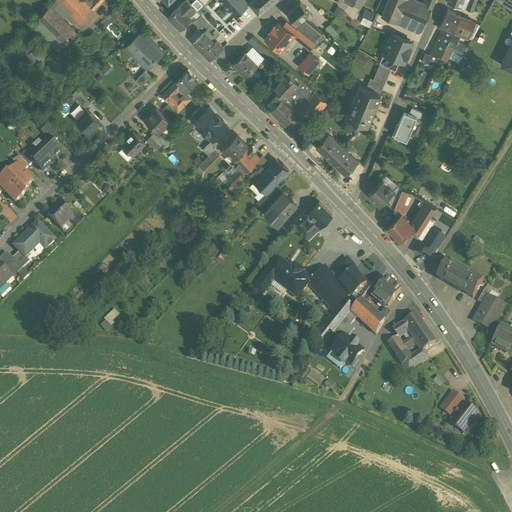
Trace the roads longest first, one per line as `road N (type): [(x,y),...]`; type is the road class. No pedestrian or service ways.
road 1 (track): [(511,482),(340,408),(141,348),(0,340)]
road 2 (residential): [(189,56),(0,247)]
road 3 (residential): [(349,209),(443,0)]
road 4 (track): [(228,511),(340,408),(372,360)]
road 5 (secondary): [(208,75),(349,209)]
road 6 (secondary): [(416,284),(511,440)]
